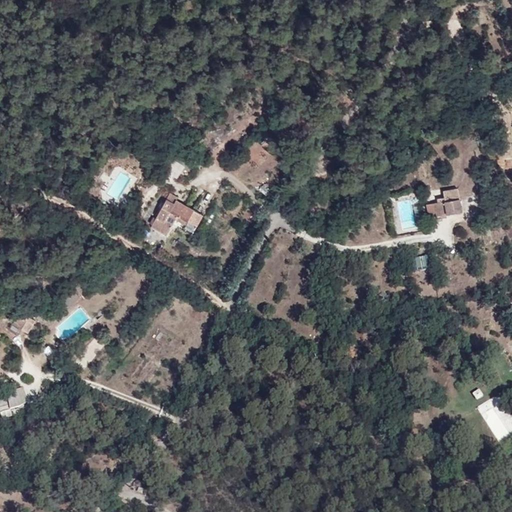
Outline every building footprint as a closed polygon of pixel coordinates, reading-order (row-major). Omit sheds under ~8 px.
[(197,155),(181,146),(173,159),(189,168),(197,155)] [(178,197),(170,192),(156,217),(152,225),(152,226),(167,235),(176,218),(178,215),(188,220),(197,225),(203,214),(176,199),(178,197)] [(462,211),(460,198),(433,203),(436,216),(462,211)] [(433,203),(427,204),(429,217),(436,216),(433,203)] [(376,207),(371,204),(367,209),(373,212),(376,207)] [(186,224),(188,220),(178,215),(176,218),(186,224)] [(25,319),(18,315),(13,323),(28,333),(35,321),(28,316),(25,319)] [(11,392),(0,394),(0,399),(0,400),(8,399),(9,401),(10,409),(19,408),(19,406),(27,403),(22,388),(17,389),(16,384),(10,386),(11,392)] [(2,411),(10,409),(9,401),(0,401),(0,412),(2,413),(2,411)] [(43,477),(37,474),(34,479),(41,482),(43,477)]
